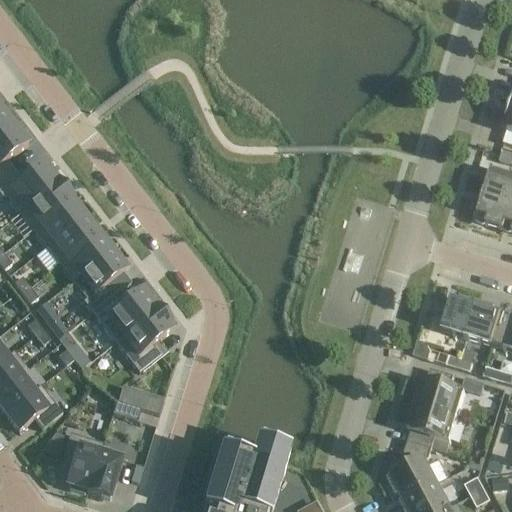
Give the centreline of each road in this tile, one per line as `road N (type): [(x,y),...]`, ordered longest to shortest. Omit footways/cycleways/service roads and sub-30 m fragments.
road 1 (residential): [(160,511),(206,352),(211,299),(0,27)]
road 2 (residential): [(344,511),(345,447),(408,247)]
road 3 (residential): [(408,247),(473,25),(490,0)]
